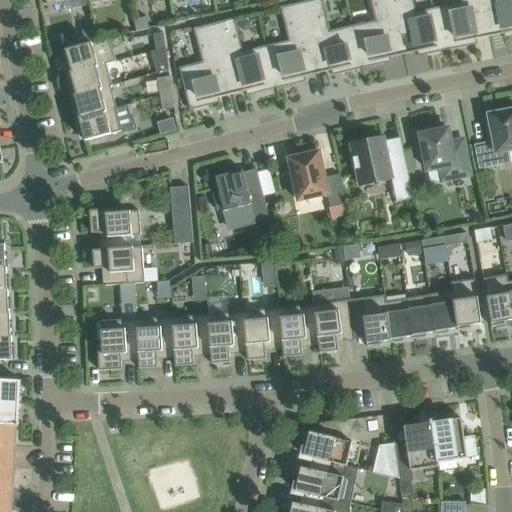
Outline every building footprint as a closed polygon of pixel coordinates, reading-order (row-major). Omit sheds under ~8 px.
[(321,0),(313,0),(300,3),(317,74),(340,69),(341,74),(352,72),(352,71),(361,69),(352,27),(329,32),(321,0)] [(369,0),(374,22),(352,27),(361,69),(370,67),(381,65),(380,60),(402,55),(390,0),(369,0)] [(412,0),(390,0),(402,55),(426,50),(427,55),(437,53),(447,51),(438,8),(415,13),(412,0)] [(460,0),(461,4),(438,8),(447,51),(457,49),(467,47),(466,42),(489,37),(481,0),(460,0)] [(511,0),(481,0),(489,37),(511,33),(511,0)] [(288,42),(265,47),(275,89),(285,87),(296,85),(294,80),(317,74),(300,3),(280,8),(288,42)] [(134,20),(136,32),(148,30),(146,18),(134,20)] [(234,19),(214,24),(232,95),(254,89),(255,95),(266,92),(266,91),(275,89),(265,47),(242,53),(234,19)] [(232,95),(214,24),(193,29),(202,63),(179,69),(189,111),(200,108),(200,109),(210,106),(209,101),(232,95)] [(81,32),(83,46),(95,42),(93,31),(81,32)] [(149,52),(155,74),(168,70),(163,33),(152,35),(155,51),(149,52)] [(69,64),(71,73),(105,64),(106,65),(115,62),(109,38),(95,42),(83,46),(61,52),(65,65),(69,64)] [(73,87),(76,95),(76,96),(110,86),(110,87),(112,87),(106,65),(105,64),(71,73),(66,74),(70,88),(73,87)] [(157,79),(161,111),(174,109),(169,77),(157,79)] [(78,109),(80,118),(116,108),(110,87),(110,86),(76,96),(76,95),(70,97),(74,110),(78,109)] [(80,118),(74,119),(78,133),(82,132),(84,142),(120,132),(123,131),(124,134),(136,131),(133,118),(130,119),(126,106),(116,108),(80,118)] [(473,145),(478,170),(510,164),(507,151),(511,150),(511,106),(502,108),(503,112),(488,115),(493,141),(473,145)] [(427,171),(438,169),(441,182),(470,176),(463,140),(450,143),(447,130),(435,133),(434,127),(412,131),(418,158),(424,156),(427,171)] [(359,186),(375,183),(391,180),(396,203),(413,199),(401,146),(385,150),(383,138),(350,145),(359,186)] [(303,156),(287,160),(287,161),(289,161),(292,175),(291,175),(293,186),(294,185),(297,200),(296,200),(296,201),(326,194),(329,208),(346,204),(339,175),(323,178),(318,154),(319,154),(319,152),(316,153),(315,153),(303,156)] [(219,193),(212,195),(216,211),(223,209),(224,212),(228,230),(254,224),(269,220),(256,169),(242,173),(241,171),(240,171),(240,174),(233,176),(232,173),(215,178),(219,193)] [(169,189),(174,245),(192,243),(188,187),(169,189)] [(101,233),(102,250),(102,251),(127,249),(127,248),(126,237),(140,236),(138,211),(116,213),(115,209),(89,211),(91,234),(101,233)] [(474,233),(476,245),(492,242),(490,230),(474,233)] [(466,233),(443,237),(445,247),(468,243),(466,233)] [(445,247),(443,237),(419,242),(421,252),(445,247)] [(0,268),(6,268),(6,269),(8,269),(8,255),(5,255),(4,245),(0,244),(0,268)] [(399,256),(398,245),(376,247),(377,259),(399,256)] [(102,251),(102,250),(92,251),(93,269),(103,269),(104,286),(119,285),(134,284),(144,284),(141,247),(127,248),(127,249),(102,251)] [(340,248),(332,249),(334,265),(342,264),(340,248)] [(0,268),(0,291),(8,291),(8,292),(10,292),(10,278),(6,278),(6,269),(6,268),(0,268)] [(511,309),(507,282),(508,282),(507,275),(483,280),(491,328),(505,325),(505,321),(511,320),(511,309)] [(204,278),(191,279),(192,291),(205,290),(204,278)] [(450,283),(451,292),(452,292),(457,328),(456,329),(456,331),(471,329),(470,326),(480,324),(474,280),(450,283)] [(134,284),(119,285),(122,321),(136,320),(134,284)] [(0,314),(9,314),(9,315),(12,315),(11,300),(8,301),(8,292),(8,291),(0,291),(0,314)] [(429,295),(429,296),(434,333),(434,335),(448,334),(448,330),(456,329),(457,328),(452,292),(451,292),(429,295)] [(360,299),(349,300),(352,324),(363,323),(367,348),(381,346),(380,342),(389,341),(390,341),(385,303),(384,296),(360,299)] [(406,299),(406,300),(407,300),(412,337),(411,337),(412,340),(426,338),(425,334),(434,333),(429,296),(406,299)] [(313,305),(313,306),(313,305),(318,343),(318,344),(319,354),(337,351),(336,341),(354,339),(352,324),(349,300),(313,305)] [(407,300),(406,300),(385,303),(390,341),(389,341),(389,344),(403,342),(403,338),(411,337),(412,337),(407,300)] [(313,305),(313,306),(279,309),(283,348),(282,348),(283,358),(302,356),(301,346),(318,344),(318,343),(313,305)] [(279,309),(243,312),(247,351),(246,351),(247,361),(265,360),(264,349),(282,348),(283,348),(279,309)] [(243,312),(208,315),(211,354),(210,354),(211,364),(229,363),(228,353),(246,351),(247,351),(243,312)] [(0,337),(11,337),(11,338),(14,338),(13,323),(9,323),(9,315),(9,314),(0,314),(0,337)] [(208,315),(172,318),(175,357),(174,357),(175,367),(193,366),(192,355),(210,354),(211,354),(208,315)] [(172,318),(136,320),(138,359),(138,369),(157,368),(156,358),(174,357),(175,357),(172,318)] [(138,359),(136,320),(122,321),(100,322),(101,344),(97,345),(99,371),(121,370),(121,360),(138,359)] [(0,337),(0,372),(4,373),(3,361),(15,360),(15,346),(11,346),(11,338),(11,337),(0,337)] [(0,380),(0,402),(18,403),(19,381),(0,380)] [(0,402),(0,424),(17,425),(18,403),(0,402)] [(431,420),(430,420),(437,467),(438,467),(437,463),(477,457),(474,436),(463,438),(460,419),(432,423),(431,420)] [(309,458),(345,467),(346,467),(352,443),(342,440),(347,420),(317,424),(315,434),(309,432),(303,456),(309,458)] [(393,444),(399,479),(399,484),(410,483),(412,482),(411,470),(437,467),(430,420),(429,420),(429,423),(403,427),(404,432),(393,433),(392,426),(391,426),(393,444)] [(0,445),(13,446),(14,426),(17,426),(17,425),(0,424),(0,445)] [(384,476),(399,479),(393,444),(379,446),(384,476)] [(0,467),(12,468),(13,446),(0,445),(0,467)] [(295,492),(301,493),(337,501),(338,501),(343,477),(345,467),(309,458),(307,469),(300,468),(295,492)] [(0,467),(0,488),(11,489),(12,468),(0,467)] [(410,483),(399,484),(401,495),(407,494),(411,489),(410,483)] [(0,488),(0,510),(10,511),(11,489),(0,488)] [(290,511),(335,511),(337,501),(301,493),(299,505),(292,503),(290,511)] [(380,511),(403,511),(402,505),(381,502),(380,511)] [(440,511),(464,511),(465,503),(441,502),(440,511)]
